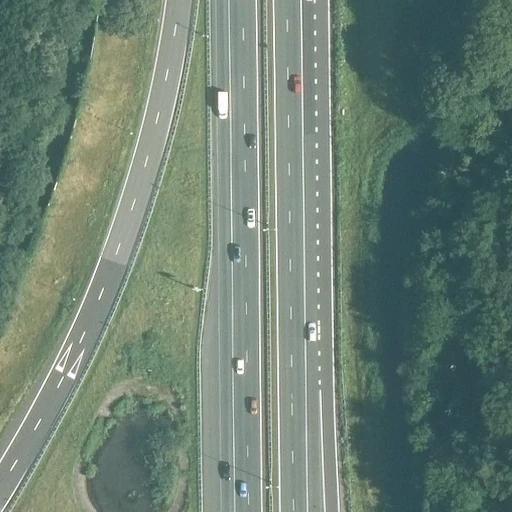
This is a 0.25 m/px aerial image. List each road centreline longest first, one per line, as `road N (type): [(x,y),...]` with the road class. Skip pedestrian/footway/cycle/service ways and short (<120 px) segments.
road 1 (motorway): [(179,0),(163,111),(119,253),(56,393),(0,489)]
road 2 (motorway): [(234,0),(241,511)]
road 3 (motorway): [(298,386),(293,0)]
road 4 (motorway): [(326,511),(298,386)]
road 5 (motorway): [(299,511),(298,386)]
